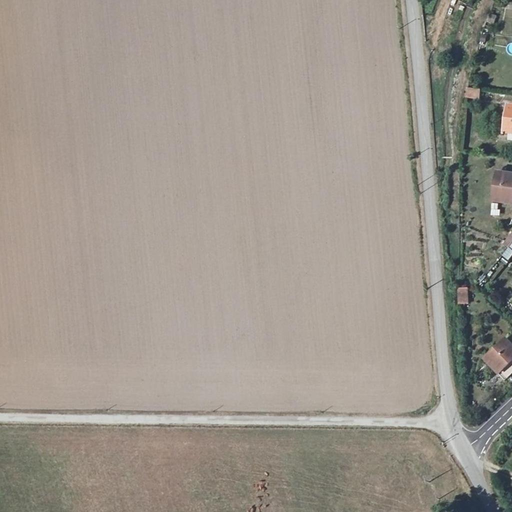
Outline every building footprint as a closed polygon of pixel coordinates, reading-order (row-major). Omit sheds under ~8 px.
[(467,87),(465,97),(479,100),(481,89),(467,87)] [(511,204),(511,174),(497,173),(493,202),(511,204)] [(459,289),(459,305),(468,304),(467,288),(459,289)] [(485,360),(499,375),(508,366),(511,369),(511,345),(507,340),(485,360)] [(511,374),(511,369),(508,366),(499,375),(505,381),(511,374)]
